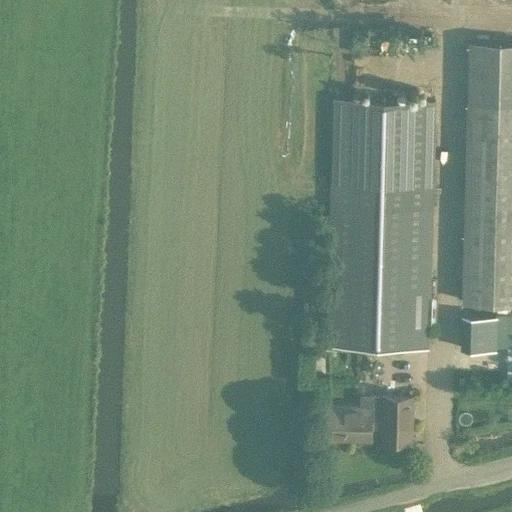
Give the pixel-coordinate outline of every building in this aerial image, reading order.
[(511,40),(468,39),(461,303),(511,304),(511,40)] [(330,186),(326,345),(426,348),(430,188),(433,99),(337,96),(332,96),(330,186)] [(461,314),(460,348),(492,349),(493,315),(461,314)] [(497,345),(511,344),(511,314),(498,314),(497,345)] [(311,374),(322,374),(322,371),(325,371),(325,355),(322,355),(322,351),(312,350),(311,374)] [(486,369),(509,369),(509,351),(486,351),(486,369)] [(323,405),(323,438),(369,439),(369,427),(383,427),(383,439),(409,439),(410,396),(360,395),(359,406),(323,405)]
